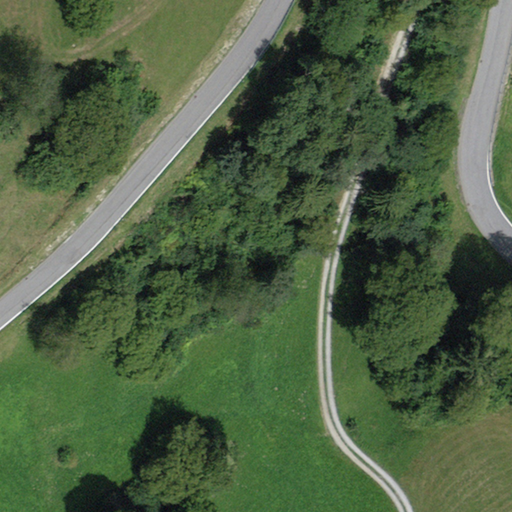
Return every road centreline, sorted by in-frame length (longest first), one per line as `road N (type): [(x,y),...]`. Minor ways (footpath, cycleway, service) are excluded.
road 1 (track): [(418,0),(327,296),(329,414),(340,438),(394,490),(405,511)]
road 2 (residential): [(0,310),(98,224),(269,32),(283,0)]
road 3 (residential): [(508,0),(481,210),(511,255)]
